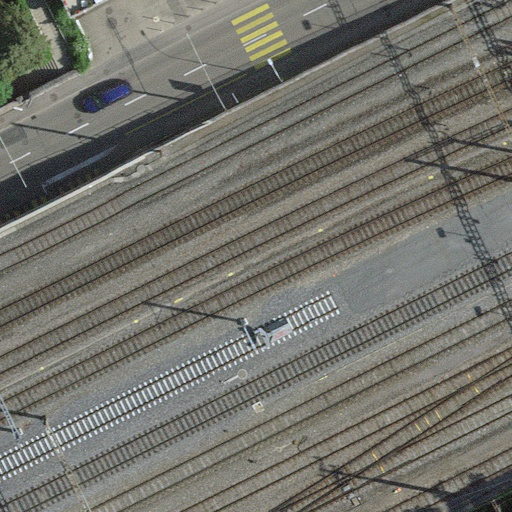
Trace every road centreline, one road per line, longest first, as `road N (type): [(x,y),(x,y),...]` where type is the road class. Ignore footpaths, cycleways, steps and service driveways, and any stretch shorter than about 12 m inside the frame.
road 1 (secondary): [(0,168),(339,0)]
road 2 (residential): [(0,227),(144,511)]
